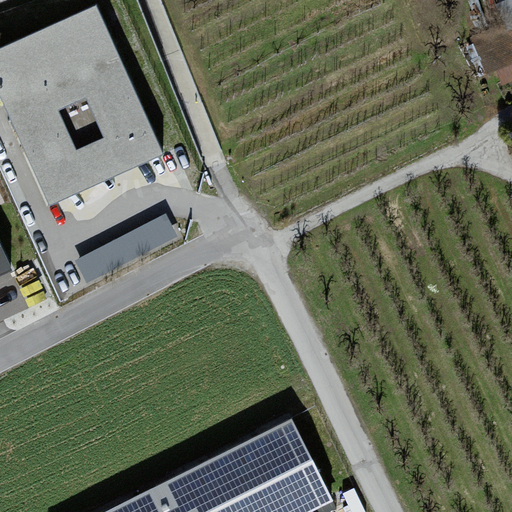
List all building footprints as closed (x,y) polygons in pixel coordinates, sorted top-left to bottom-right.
[(511,0),(495,0),(491,2),(502,29),(511,24),(511,0)] [(95,10),(0,51),(0,90),(49,201),(159,152),(95,10)] [(511,24),(502,29),(471,43),(483,72),(493,67),(511,60),(511,24)] [(511,60),(493,67),(500,84),(511,79),(511,60)] [(168,210),(74,247),(84,272),(178,236),(168,210)] [(0,247),(0,272),(10,268),(0,247)] [(332,495),(290,415),(97,511),(309,511),(310,506),(332,495)]
